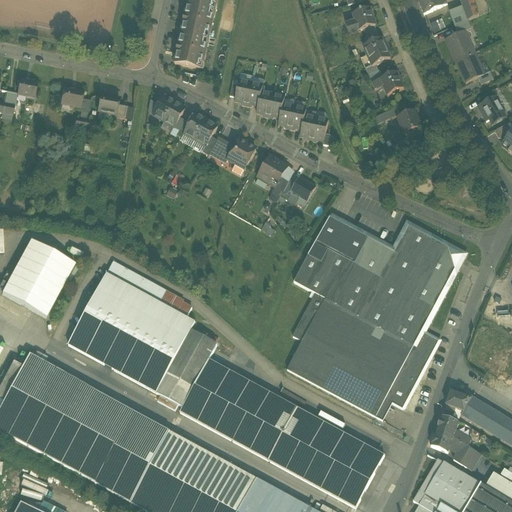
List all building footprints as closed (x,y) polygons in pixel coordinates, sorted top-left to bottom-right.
[(176,66),(199,71),(200,65),(203,66),(207,48),(204,47),(207,36),(210,37),(214,18),(211,18),(213,7),(216,7),(217,0),(188,0),(189,0),(191,1),(188,14),(186,13),(182,29),(184,30),(181,43),(180,43),(176,59),(178,59),(176,66)] [(417,0),(424,17),(447,7),(444,0),(417,0)] [(472,0),(459,0),(463,9),(474,5),(472,0)] [(479,18),(474,5),(463,9),(449,14),(455,28),(468,23),(479,18)] [(345,26),(349,37),(363,32),(375,28),(370,10),(353,16),(355,23),(345,26)] [(434,33),(445,29),(442,21),(431,25),(434,33)] [(455,28),(458,36),(464,33),(464,34),(471,31),(468,23),(455,28)] [(363,32),(365,39),(378,36),(375,28),(363,32)] [(446,42),(456,64),(474,56),(464,34),(464,33),(458,36),(446,42)] [(378,35),(378,36),(365,39),(368,46),(381,41),(378,35)] [(372,68),(372,69),(376,67),(390,61),(381,41),(368,46),(363,48),(372,68)] [(484,77),(474,56),(456,64),(466,86),(478,80),(484,78),(484,77)] [(367,77),(368,76),(378,73),(376,67),(372,69),(372,68),(365,71),(367,77)] [(380,72),(378,73),(368,76),(372,86),(377,84),(383,80),(380,72)] [(478,80),(481,88),(493,82),(490,74),(484,77),(484,78),(478,80)] [(383,89),(388,99),(403,91),(396,75),(383,80),(377,84),(372,86),(375,92),(383,89)] [(17,97),(34,101),(37,85),(29,84),(29,83),(20,82),(19,84),(17,83),(16,89),(18,89),(17,96),(17,97)] [(241,107),(246,108),(251,85),(239,82),(238,88),(235,100),(234,103),(240,104),(241,107)] [(253,107),(258,108),(261,94),(263,87),(251,85),(246,108),(250,109),(253,107)] [(230,98),(235,100),(238,88),(232,87),(230,98)] [(62,106),(79,110),(81,101),(82,95),(74,93),(74,92),(65,91),(64,93),(62,92),(61,98),(63,98),(62,106)] [(478,102),(481,107),(495,100),(498,98),(495,92),(478,102)] [(15,108),(17,97),(17,96),(7,94),(4,106),(15,108)] [(263,119),(268,120),(273,97),(261,94),(258,108),(257,115),(262,116),(263,119)] [(275,119),(280,120),(283,106),(284,99),(273,97),(268,120),(272,121),(275,119)] [(98,120),(107,122),(109,116),(117,117),(118,108),(120,102),(111,100),(112,100),(102,98),(102,100),(100,100),(98,105),(100,106),(98,120)] [(154,118),(164,123),(176,103),(171,101),(170,102),(165,98),(160,107),(154,118)] [(489,123),(491,126),(505,118),(495,100),(481,107),(478,109),(486,125),(489,123)] [(80,114),(88,115),(90,103),(83,102),(81,110),(80,114)] [(154,118),(160,107),(151,102),(149,115),(154,118)] [(180,106),(176,103),(164,123),(174,129),(175,129),(180,120),(186,110),(180,107),(180,106)] [(15,108),(4,106),(3,115),(13,117),(14,109),(15,109),(15,108)] [(285,130),(290,131),(295,109),(283,106),(280,120),(278,127),(283,128),(285,130)] [(118,119),(125,121),(128,109),(121,108),(119,117),(118,119)] [(135,111),(128,109),(125,121),(133,122),(135,111)] [(296,131),(302,132),(305,118),(306,111),(295,109),(290,131),(294,132),(296,131)] [(375,119),(379,126),(400,117),(397,110),(375,119)] [(398,120),(405,137),(421,130),(414,113),(398,120)] [(185,136),(195,142),(206,122),(196,116),(190,126),(185,136)] [(307,142),(311,143),(317,120),(305,118),(302,132),(300,139),(305,140),(307,142)] [(507,120),(505,118),(491,126),(492,128),(507,120)] [(74,129),(85,131),(86,122),(76,120),(74,129)] [(174,130),(179,133),(185,124),(185,123),(180,120),(175,129),(174,129),(174,130)] [(328,123),(317,120),(311,143),(316,144),(318,143),(324,144),(326,136),(328,123)] [(97,124),(86,122),(85,131),(95,133),(97,124)] [(218,128),(206,122),(195,142),(206,148),(212,139),(218,128)] [(190,126),(185,124),(179,133),(177,137),(183,141),(185,136),(190,126)] [(504,145),(511,134),(511,133),(510,132),(507,127),(494,134),(498,140),(504,145)] [(511,134),(504,145),(502,148),(509,153),(508,154),(511,156),(511,134)] [(323,147),(329,148),(330,141),(331,137),(326,136),(324,144),(323,147)] [(209,158),(211,155),(218,142),(212,139),(206,148),(202,154),(209,158)] [(211,155),(218,159),(227,144),(219,139),(218,142),(211,155)] [(228,162),(236,166),(239,165),(240,165),(245,168),(247,167),(256,152),(255,150),(241,141),(238,142),(235,148),(227,161),(228,162)] [(235,148),(227,144),(218,159),(217,161),(226,166),(228,162),(227,161),(235,148)] [(258,179),(259,179),(259,180),(260,178),(269,183),(268,185),(275,189),(276,189),(281,179),(288,168),(270,158),(266,166),(263,166),(262,169),(263,172),(258,179)] [(245,171),(247,167),(245,168),(240,165),(239,165),(236,166),(232,172),(241,177),(244,171),(245,171)] [(288,168),(281,179),(289,184),(295,173),(288,168)] [(284,194),(290,198),(299,180),(294,177),(284,194)] [(266,187),(268,185),(269,183),(260,178),(259,180),(259,179),(256,184),(263,188),(266,187)] [(280,199),(289,184),(281,179),(276,189),(275,189),(272,194),(272,195),(280,199)] [(299,200),(307,204),(315,189),(299,180),(290,198),(293,199),(292,200),(293,200),(298,202),(299,200)] [(172,188),(167,196),(175,200),(179,192),(172,188)] [(269,200),(277,204),(280,199),(272,195),(269,200)] [(422,334),(425,336),(468,256),(407,224),(393,249),(333,216),(330,220),(395,255),(409,229),(454,253),(456,260),(458,267),(422,334)] [(287,372),(376,419),(385,402),(392,405),(403,411),(414,390),(439,343),(425,336),(422,334),(458,267),(456,260),(454,253),(409,229),(395,255),(330,220),(308,258),(294,285),(316,296),(293,339),(302,344),(287,372)] [(266,225),(262,230),(272,237),(276,231),(266,225)] [(52,319),(76,262),(30,243),(6,299),(52,319)] [(113,265),(107,276),(187,320),(192,310),(183,305),(184,304),(113,265)] [(68,347),(156,395),(191,333),(195,325),(187,320),(107,276),(68,347)] [(511,365),(511,331),(492,322),(469,372),(502,387),(511,365)] [(192,333),(202,338),(205,333),(194,328),(192,333)] [(156,396),(183,410),(209,362),(217,347),(191,333),(156,395),(156,396)] [(207,338),(217,343),(219,340),(209,334),(207,338)] [(312,511),(29,357),(19,374),(5,401),(0,410),(0,432),(145,511),(312,511)] [(385,458),(209,362),(183,410),(180,415),(356,511),(385,458)] [(0,398),(5,401),(19,374),(10,369),(0,388),(0,398)] [(283,392),(280,397),(321,420),(323,415),(283,392)] [(445,411),(454,415),(455,411),(463,413),(470,401),(451,394),(444,411),(445,411)] [(511,421),(473,398),(470,401),(463,413),(461,417),(511,448),(511,421)] [(385,402),(376,419),(383,423),(392,405),(385,402)] [(442,419),(451,422),(453,419),(444,414),(442,419)] [(442,419),(436,434),(453,440),(456,434),(459,425),(451,422),(442,419)] [(448,455),(449,451),(453,440),(436,434),(431,449),(448,455)] [(453,440),(468,449),(471,443),(456,434),(453,440)] [(468,449),(453,440),(449,451),(457,456),(453,462),(466,470),(471,462),(476,465),(481,457),(468,449)] [(511,511),(511,486),(493,476),(486,489),(444,464),(444,465),(438,462),(413,503),(419,507),(416,511),(511,511)] [(471,462),(466,470),(471,473),(476,465),(471,462)] [(501,477),(511,483),(511,475),(504,471),(501,477)]
